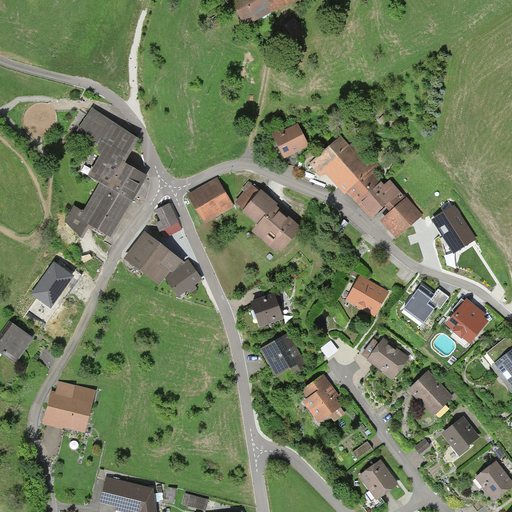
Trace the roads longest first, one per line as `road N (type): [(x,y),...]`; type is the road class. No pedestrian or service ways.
road 1 (residential): [(511,321),(477,293),(410,263),(348,211),(259,167),(232,165),(169,188)]
road 2 (residential): [(169,188),(115,254),(34,410),(51,511)]
road 3 (residential): [(169,188),(237,345),(254,448)]
road 4 (residential): [(0,60),(108,95),(136,124),(169,188)]
road 5 (track): [(249,164),(271,46),(280,20),(305,0)]
road 6 (residential): [(423,495),(334,360)]
road 7 (track): [(149,0),(135,47),(134,121)]
